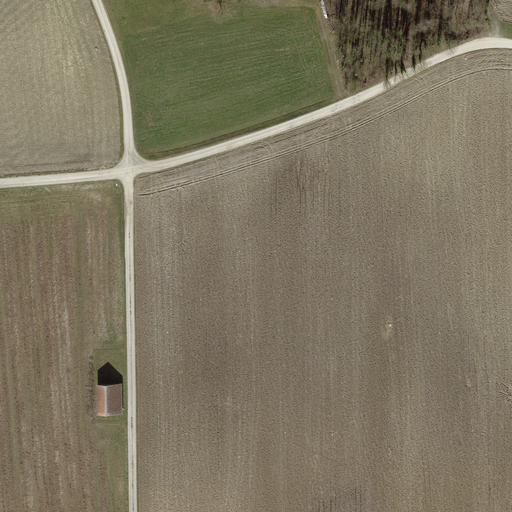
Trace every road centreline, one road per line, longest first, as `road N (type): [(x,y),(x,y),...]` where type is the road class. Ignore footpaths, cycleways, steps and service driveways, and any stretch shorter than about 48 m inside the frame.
road 1 (unclassified): [(511,45),(450,55),(347,106),(170,167),(0,186)]
road 2 (track): [(97,0),(129,96),(134,511)]
